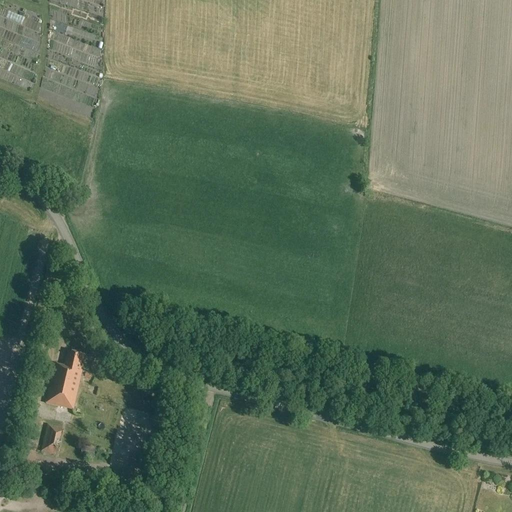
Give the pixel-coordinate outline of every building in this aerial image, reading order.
[(28,35),(28,31),(29,31),(29,25),(19,24),(18,29),(24,29),(24,35),(28,35)] [(80,378),(82,372),(80,371),(83,356),(67,352),(64,367),(54,364),(45,404),(73,410),(80,378)] [(46,364),(39,362),(36,376),(43,378),(46,364)] [(92,375),(82,372),(80,378),(84,379),(84,378),(90,380),(92,375)] [(62,428),(47,425),(40,452),(55,456),(62,428)] [(96,448),(83,445),(80,455),(93,458),(96,448)]
